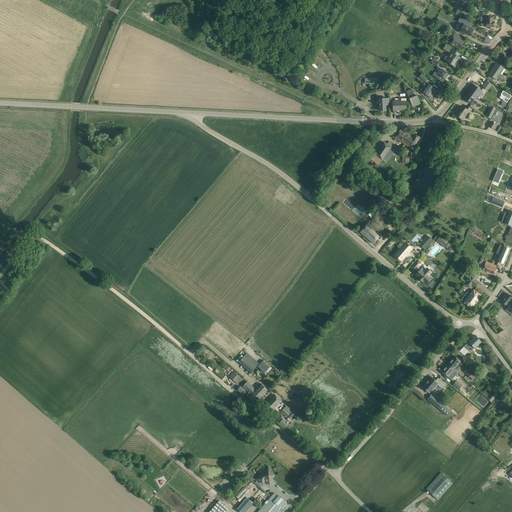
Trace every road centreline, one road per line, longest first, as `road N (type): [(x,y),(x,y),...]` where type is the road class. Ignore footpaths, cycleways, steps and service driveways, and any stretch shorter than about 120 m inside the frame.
road 1 (unclassified): [(458,321),(273,168),(176,112)]
road 2 (tertiary): [(430,120),(176,112)]
road 3 (track): [(188,351),(31,228)]
road 4 (unclassified): [(332,474),(409,391),(458,321)]
road 5 (unclassified): [(332,474),(188,351)]
road 6 (tertiary): [(176,112),(0,102)]
